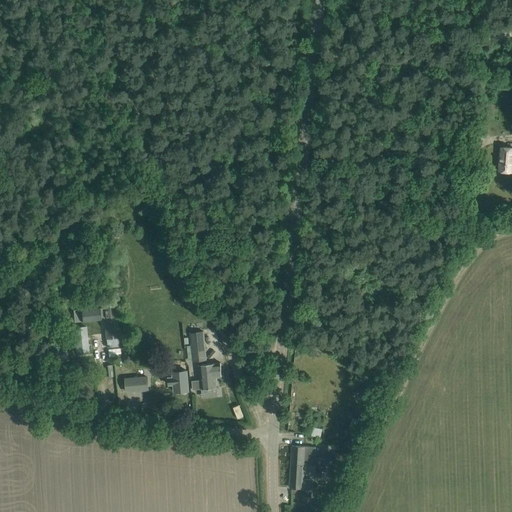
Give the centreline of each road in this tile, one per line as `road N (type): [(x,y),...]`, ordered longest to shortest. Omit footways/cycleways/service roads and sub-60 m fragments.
road 1 (tertiary): [(270,427),(319,0)]
road 2 (track): [(511,232),(479,245),(453,281),(343,511)]
road 3 (unclassified): [(270,427),(0,405)]
